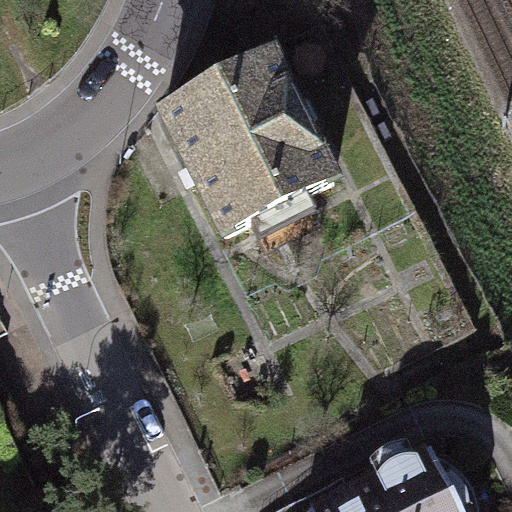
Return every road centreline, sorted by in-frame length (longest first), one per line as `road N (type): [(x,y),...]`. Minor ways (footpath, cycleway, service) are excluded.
road 1 (residential): [(168,511),(2,168)]
road 2 (tertiary): [(2,168),(62,137),(102,103),(163,0)]
